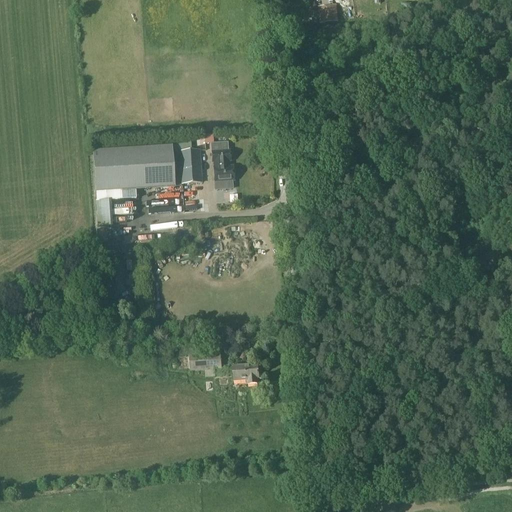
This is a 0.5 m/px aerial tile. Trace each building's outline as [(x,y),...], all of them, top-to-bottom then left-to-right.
[(336,5),(318,7),(320,22),(320,24),(338,22),(338,21),(336,5)] [(229,141),(209,142),(210,151),(208,151),(209,162),(215,161),(216,166),(211,166),(213,179),(232,178),(231,164),(227,164),(227,160),(230,160),(229,141)] [(251,174),(265,166),(254,145),(239,153),(251,174)] [(95,191),(175,185),(173,148),(93,153),(95,191)] [(182,183),(202,181),(200,151),(179,153),(182,183)] [(121,190),(122,199),(133,198),(133,189),(121,190)] [(94,201),(95,226),(109,226),(108,200),(94,201)] [(122,236),(123,242),(146,240),(145,234),(122,236)] [(223,264),(223,256),(211,257),(212,265),(223,264)] [(118,303),(117,311),(128,311),(129,303),(118,303)] [(190,371),(222,368),(220,351),(189,353),(190,371)] [(259,384),(258,379),(259,379),(258,365),(239,367),(239,368),(233,368),(235,381),(247,380),(248,385),(259,384)]
